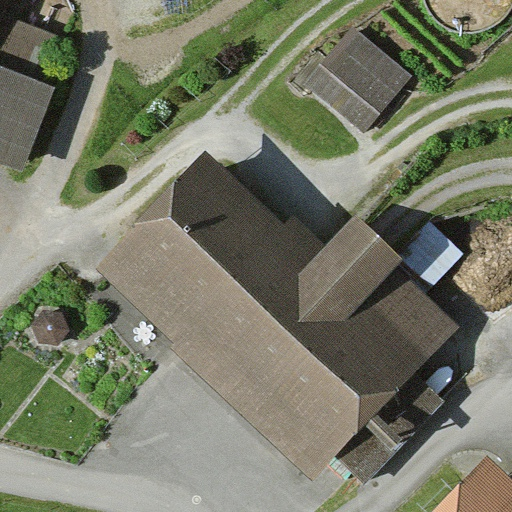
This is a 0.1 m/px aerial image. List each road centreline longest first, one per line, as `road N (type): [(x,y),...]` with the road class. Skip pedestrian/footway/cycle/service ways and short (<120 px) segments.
road 1 (residential): [(0,280),(51,189),(96,79)]
road 2 (track): [(96,79),(200,37),(260,0)]
road 3 (residential): [(141,511),(94,488),(0,466)]
